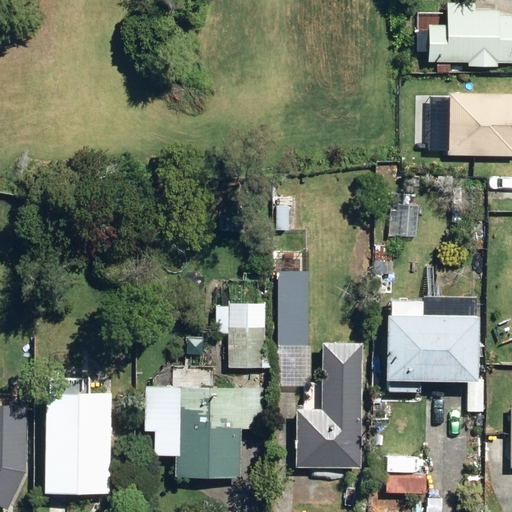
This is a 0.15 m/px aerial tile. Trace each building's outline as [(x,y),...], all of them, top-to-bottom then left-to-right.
[(461,65),(491,66),(492,62),(511,62),(511,14),(494,14),(494,10),(468,9),(469,2),(440,1),(439,25),(423,24),(422,53),(444,54),(451,61),(461,62),(461,65)] [(443,154),(510,155),(511,151),(511,150),(511,93),(443,92),(443,154)] [(391,237),(415,238),(417,205),(411,205),(412,194),(388,193),(387,209),(393,209),(391,237)] [(369,294),(380,294),(381,281),(376,281),(376,272),(387,272),(388,247),(370,246),(369,294)] [(281,365),(292,366),(292,346),(302,346),(303,272),(299,272),(299,257),(281,257),(280,271),(272,271),(271,345),(281,345),(281,365)] [(222,333),(223,367),(260,367),(259,355),(266,354),(267,346),(260,346),(260,302),(223,302),(223,305),(220,305),(219,290),(212,290),(213,305),(210,305),(210,332),(222,333)] [(463,405),(478,406),(479,380),(466,380),(467,315),(412,314),(412,297),(377,297),(377,313),(374,313),(373,378),(463,380),(463,405)] [(287,466),(353,468),(356,342),(315,341),(313,409),(289,408),(287,466)] [(168,477),(233,478),(234,427),(257,427),(259,388),(137,385),(136,430),(146,430),(145,454),(168,455),(168,477)] [(33,492),(101,493),(102,391),(35,390),(33,492)] [(0,508),(20,466),(20,403),(16,403),(16,393),(0,392),(0,508)] [(386,492),(399,492),(399,490),(417,490),(417,478),(399,477),(400,470),(387,469),(386,492)]
